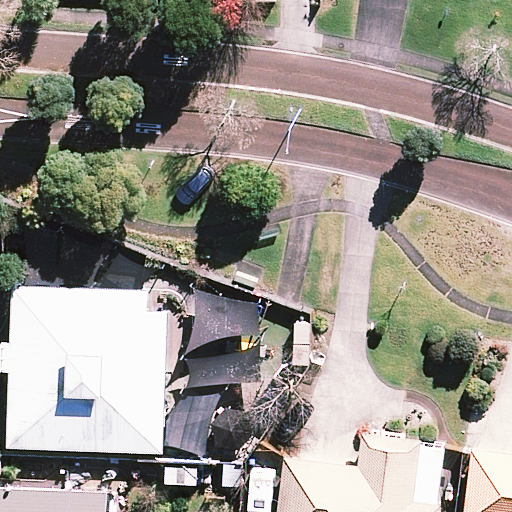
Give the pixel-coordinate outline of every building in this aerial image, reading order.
[(168,256),(173,226),(125,217),(120,248),(168,256)] [(163,453),(167,291),(12,287),(11,343),(2,343),(1,372),(10,372),(8,448),(163,453)] [(439,511),(440,504),(412,501),(420,441),(361,433),(357,465),(283,456),(276,511),(439,511)] [(511,511),(511,453),(470,449),(462,511),(511,511)] [(105,511),(106,492),(0,488),(0,511),(105,511)]
